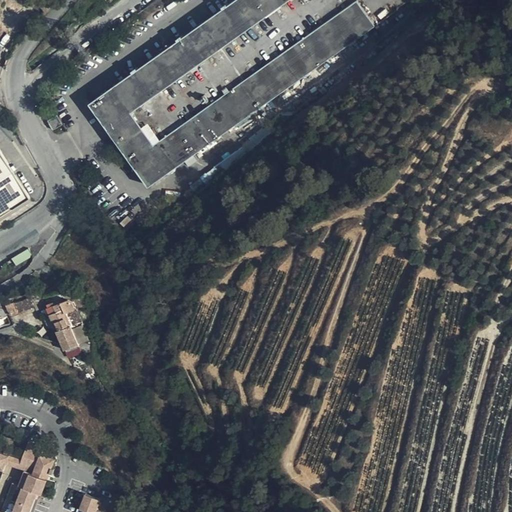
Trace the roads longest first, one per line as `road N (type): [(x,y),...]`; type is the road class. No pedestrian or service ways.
road 1 (tertiary): [(0,244),(48,212),(59,194),(17,77),(26,47),(70,0)]
road 2 (residential): [(0,402),(46,417),(59,433),(65,472),(52,511)]
